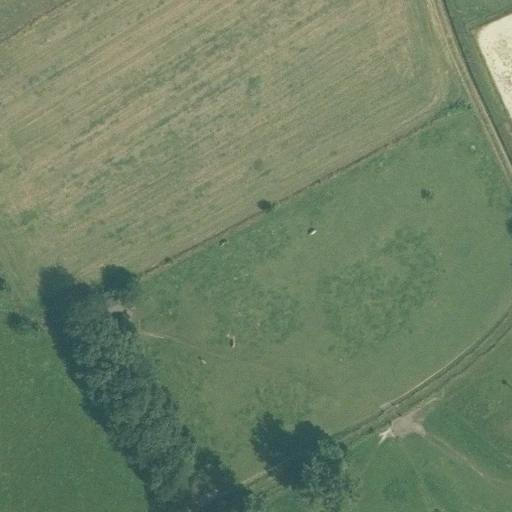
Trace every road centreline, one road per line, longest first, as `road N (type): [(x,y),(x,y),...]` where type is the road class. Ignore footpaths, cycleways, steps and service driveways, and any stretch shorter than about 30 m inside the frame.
road 1 (track): [(511,335),(496,355),(217,511)]
road 2 (track): [(436,0),(511,182)]
